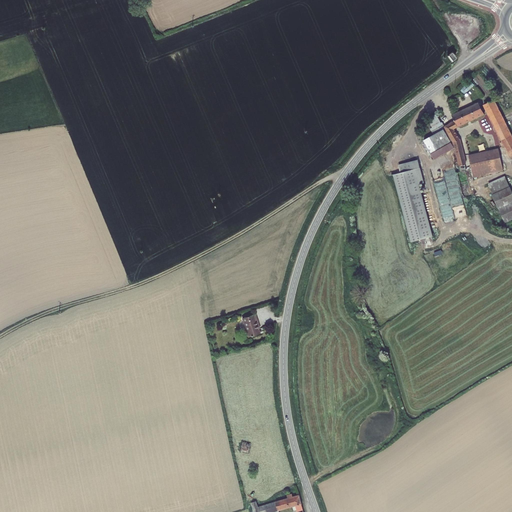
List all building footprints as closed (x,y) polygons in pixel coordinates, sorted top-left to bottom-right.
[(452,52),(448,55),(452,61),(456,58),(456,56),(452,52)] [(479,75),(475,70),(453,91),(456,95),(454,97),(455,98),(479,75)] [(482,102),(484,106),(494,101),(492,97),(482,102)] [(511,133),(494,101),(484,106),(511,157),(511,156),(511,133)] [(478,104),(450,115),(452,120),(455,126),(482,114),(478,104)] [(440,121),(437,113),(429,117),(433,125),(440,121)] [(442,125),(443,127),(452,142),(453,146),(458,170),(466,168),(464,162),(459,138),(452,127),(449,122),(442,125)] [(422,135),(430,154),(453,146),(452,142),(443,127),(422,135)] [(471,168),(503,161),(504,161),(503,154),(470,161),(471,168)] [(503,161),(471,168),(473,176),(504,169),(503,161)] [(419,168),(395,174),(408,237),(433,232),(419,168)] [(511,206),(511,200),(506,187),(492,193),(500,212),(511,206)] [(456,218),(468,214),(463,198),(462,198),(461,192),(458,193),(458,194),(455,195),(455,197),(448,199),(447,197),(444,198),(442,194),(441,189),(437,190),(439,196),(438,196),(444,213),(453,210),(456,218)] [(252,321),(254,320),(251,313),(239,317),(245,336),(256,333),(255,328),(252,321)] [(278,511),(278,509),(294,505),(295,511),(302,511),(298,495),(291,496),(290,493),(286,494),(286,497),(275,500),(277,509),(268,511),(278,511)]
